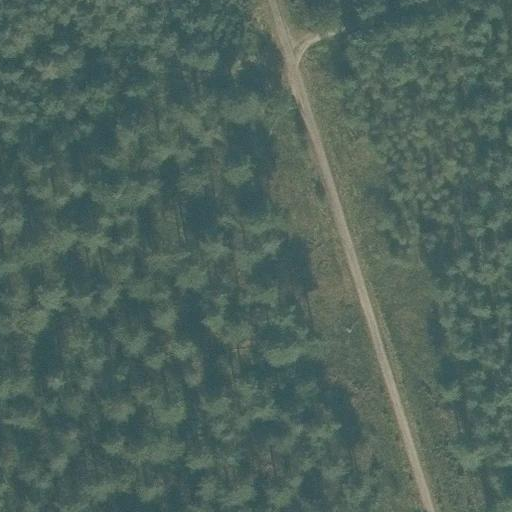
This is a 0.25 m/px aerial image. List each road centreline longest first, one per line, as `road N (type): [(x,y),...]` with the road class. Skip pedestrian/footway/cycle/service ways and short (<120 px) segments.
road 1 (track): [(284,50),(430,511)]
road 2 (track): [(434,0),(284,50)]
